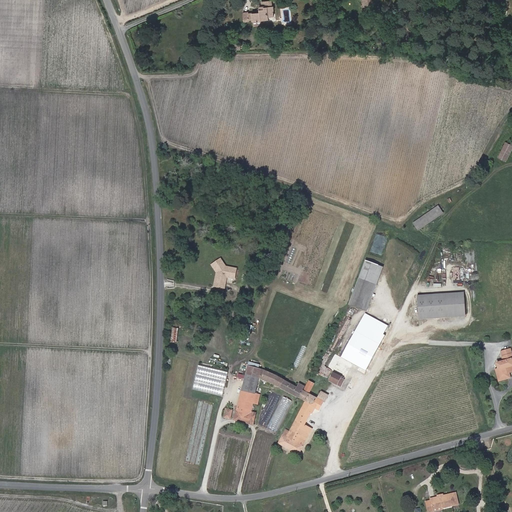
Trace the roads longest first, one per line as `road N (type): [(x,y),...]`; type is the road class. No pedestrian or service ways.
road 1 (track): [(94,0),(142,152),(150,270),(143,463),(131,480),(0,477)]
road 2 (unclassified): [(146,487),(161,306),(156,203),(149,124),(105,0)]
road 3 (unclassified): [(511,427),(266,494),(222,498),(146,487)]
road 4 (unknown): [(408,310),(357,398),(331,477)]
road 5 (track): [(0,343),(149,351)]
road 6 (unclassified): [(0,484),(146,487)]
road 7 (track): [(0,215),(145,221)]
road 8 (track): [(0,88),(128,94)]
